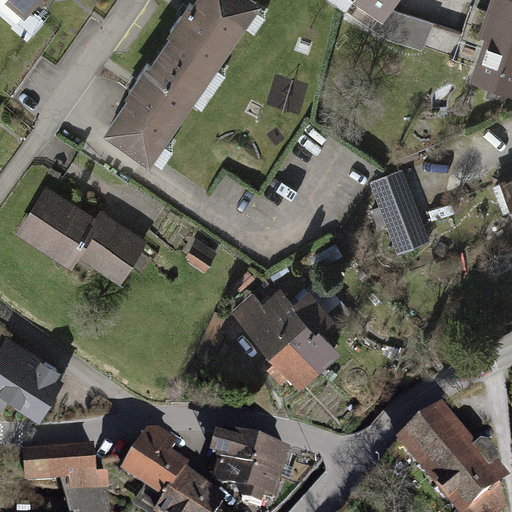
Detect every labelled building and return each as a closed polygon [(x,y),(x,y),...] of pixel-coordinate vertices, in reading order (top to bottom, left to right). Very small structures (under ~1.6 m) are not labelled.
[(9,0),(7,2),(27,19),(43,0),(9,0)] [(168,37),(157,52),(204,84),(260,4),(256,1),(253,0),(193,0),(186,12),(183,9),(165,35),(168,37)] [(395,0),(327,0),(371,30),(379,18),(382,20),(395,0)] [(511,0),(490,0),(478,37),(484,39),(469,82),(511,96),(511,0)] [(147,166),(204,84),(157,52),(147,68),(143,65),(122,96),(125,98),(100,133),(147,166)] [(403,172),(370,185),(397,255),(430,242),(403,172)] [(96,214),(46,182),(15,230),(71,266),(79,255),(119,281),(147,237),(100,207),(96,214)] [(218,250),(197,237),(186,254),(190,257),(189,260),(205,270),(218,250)] [(262,299),(290,331),(324,301),(310,285),(295,299),(281,283),(262,299)] [(290,331),(262,299),(254,290),(233,309),(268,349),(290,331)] [(324,301),(290,331),(321,366),(342,347),(323,326),(336,315),(324,301)] [(321,366),(290,331),(268,349),(276,357),(267,365),(280,381),(289,373),(299,384),(321,366)] [(61,374),(3,336),(0,339),(0,406),(8,394),(36,413),(61,374)] [(477,444),(442,402),(397,439),(457,511),(500,511),(507,507),(504,493),(499,487),(511,477),(499,461),(500,455),(489,442),(482,441),(477,444)] [(180,441),(162,429),(147,431),(121,470),(163,498),(153,511),(216,511),(226,497),(186,470),(191,464),(173,452),(180,441)] [(218,458),(283,477),(291,450),(225,431),(224,435),(216,433),(210,456),(218,458)] [(94,444),(22,449),(24,483),(69,479),(70,492),(109,489),(108,472),(96,473),(94,444)] [(283,477),(218,458),(211,482),(244,491),(241,501),(262,507),(265,498),(276,502),(283,477)]
